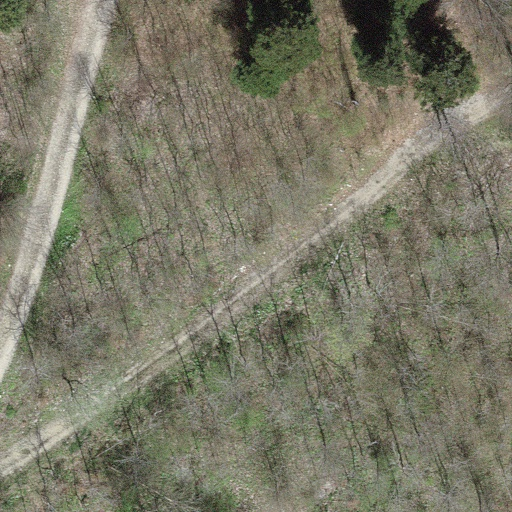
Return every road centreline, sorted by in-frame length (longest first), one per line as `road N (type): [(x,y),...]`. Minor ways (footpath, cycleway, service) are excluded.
road 1 (track): [(0,469),(30,455),(511,97)]
road 2 (track): [(0,343),(39,228),(96,0)]
